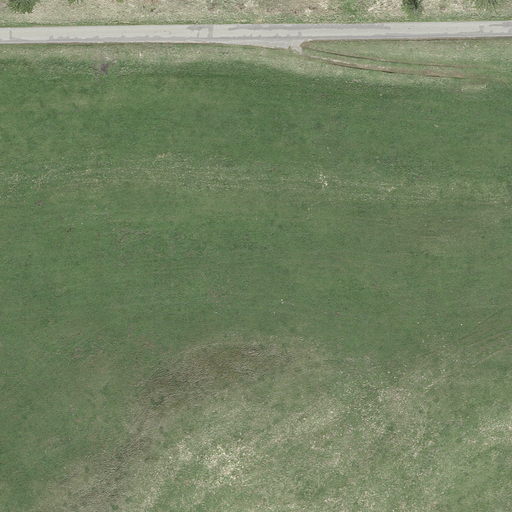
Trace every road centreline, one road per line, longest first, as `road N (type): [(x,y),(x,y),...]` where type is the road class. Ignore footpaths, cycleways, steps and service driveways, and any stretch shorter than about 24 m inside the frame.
road 1 (unclassified): [(0,33),(511,28)]
road 2 (track): [(511,79),(363,65),(246,30)]
